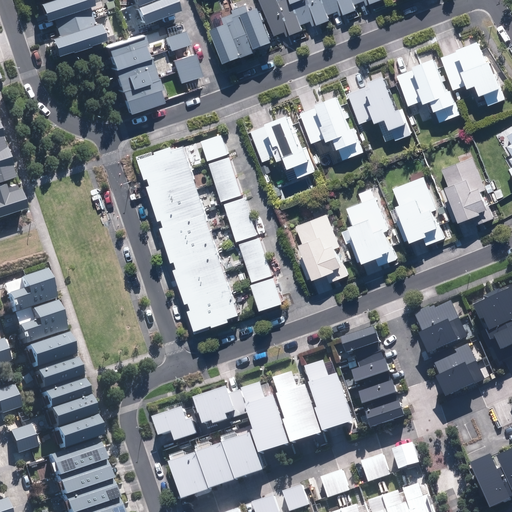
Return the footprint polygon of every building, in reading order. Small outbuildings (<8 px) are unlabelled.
[(90,9),(87,0),(52,0),(35,6),(41,25),(90,9)] [(128,0),(132,9),(156,0),(128,0)] [(171,0),(156,0),(132,9),(139,28),(176,14),(171,0)] [(260,0),(274,38),(288,33),(276,0),(260,0)] [(290,0),(276,0),(288,33),(290,37),(302,32),(300,27),(293,7),(290,0)] [(314,28),(330,22),(328,16),(322,0),(290,0),(293,7),(300,27),(312,23),(314,28)] [(339,18),(343,16),(341,12),(341,11),(337,0),(322,0),(328,16),(337,13),(339,18)] [(366,7),(384,1),(383,0),(337,0),(341,11),(341,12),(343,16),(357,11),(354,5),(364,1),(366,7)] [(248,7),(239,10),(240,13),(255,51),(255,52),(274,45),(260,10),(251,14),(248,7)] [(54,30),(57,38),(47,42),(53,59),(100,43),(90,12),(52,25),(54,30)] [(226,28),(213,33),(226,67),(256,55),(255,52),(255,51),(240,13),(223,19),(226,28)] [(185,33),(163,39),(168,53),(189,46),(185,33)] [(111,75),(146,64),(138,40),(103,52),(111,75)] [(485,57),(479,43),(441,57),(454,91),(458,89),(462,101),(471,97),(472,101),(476,100),(479,108),(487,105),(488,107),(506,100),(489,56),(485,57)] [(193,55),(171,62),(178,85),(200,78),(193,55)] [(434,125),(461,116),(451,90),(447,92),(435,60),(413,68),(414,71),(398,76),(409,107),(415,105),(421,123),(432,119),(434,125)] [(146,64),(111,75),(124,115),(159,104),(146,64)] [(409,149),(417,147),(404,109),(397,111),(385,78),(364,85),(365,88),(349,94),(359,125),(373,120),(375,125),(379,123),(386,142),(394,139),(396,142),(405,139),(409,149)] [(322,94),(325,102),(315,106),(316,108),(301,113),(312,144),(326,139),(327,143),(334,140),(340,157),(342,156),(344,161),(364,153),(355,128),(350,130),(347,120),(350,118),(348,113),(345,114),(339,97),(336,98),(333,90),(322,94)] [(281,162),(289,182),(316,172),(307,146),(303,148),(291,115),(251,130),(263,162),(276,158),(278,163),(281,162)] [(229,155),(222,135),(202,141),(208,162),(229,155)] [(0,138),(0,215),(22,209),(0,138)] [(185,146),(174,150),(173,147),(157,152),(158,155),(141,161),(147,180),(150,179),(152,185),(149,187),(161,223),(164,222),(165,227),(162,228),(174,262),(177,261),(179,269),(176,270),(187,304),(191,303),(192,308),(189,309),(196,329),(213,324),(214,327),(230,321),(229,318),(241,315),(185,146)] [(459,163),(442,169),(448,186),(445,188),(449,200),(445,202),(454,225),(474,218),(477,226),(494,219),(488,203),(485,204),(481,193),(485,191),(471,152),(457,157),(459,163)] [(243,196),(230,157),(210,164),(222,202),(243,196)] [(438,210),(424,176),(393,189),(399,206),(396,207),(397,209),(390,212),(395,224),(397,223),(405,242),(409,241),(410,243),(424,238),(427,246),(446,238),(435,211),(438,210)] [(362,262),(363,264),(375,260),(378,267),(399,259),(377,197),(348,208),(354,225),(349,227),(350,229),(342,232),(347,245),(350,243),(358,263),(362,262)] [(258,235),(246,198),(225,204),(238,242),(258,235)] [(300,259),(309,282),(329,274),(332,283),(349,276),(338,248),(341,247),(328,213),(296,226),(303,243),(299,244),(305,257),(300,259)] [(273,276),(261,238),(241,244),(253,282),(273,276)] [(0,286),(10,315),(50,301),(40,272),(0,285),(0,286)] [(284,303),(275,278),(253,285),(261,310),(284,303)] [(511,288),(509,281),(472,297),(498,357),(511,350),(511,288)] [(454,302),(411,319),(441,391),(483,374),(454,302)] [(20,347),(61,333),(56,319),(51,304),(28,311),(32,322),(13,328),(20,347)] [(374,330),(342,341),(347,357),(380,345),(374,330)] [(30,370),(68,357),(61,336),(23,350),(30,370)] [(37,392),(75,378),(69,361),(31,375),(37,392)] [(324,435),(332,432),(354,425),(338,377),(330,380),(324,362),(305,369),(312,386),(310,387),(318,412),(316,413),(324,435)] [(386,362),(352,373),(357,387),(390,375),(386,362)] [(292,447),(301,444),(323,436),(306,389),(299,392),(293,374),(274,381),(280,398),(278,399),(287,424),(285,425),(292,447)] [(42,412),(82,398),(76,382),(36,396),(42,412)] [(393,383),(359,395),(364,408),(397,396),(393,383)] [(261,458),(270,455),(291,447),(275,400),(267,402),(261,385),(243,391),(249,409),(247,409),(256,434),(253,435),(261,458)] [(0,415),(19,409),(11,387),(0,390),(0,415)] [(229,389),(194,400),(204,428),(213,425),(214,429),(230,423),(228,418),(232,416),(233,420),(248,415),(239,391),(231,394),(229,389)] [(89,417),(82,399),(43,413),(49,431),(89,417)] [(399,403),(366,415),(372,430),(405,419),(399,403)] [(176,445),(200,437),(193,417),(188,418),(185,411),(154,421),(160,440),(173,435),(176,445)] [(96,438),(89,418),(49,432),(56,452),(96,438)] [(35,448),(27,426),(7,432),(15,455),(35,448)] [(252,438),(226,447),(238,483),(264,474),(252,438)] [(101,461),(94,441),(45,458),(52,479),(101,461)] [(413,445),(393,452),(400,473),(420,466),(413,445)] [(224,447),(200,456),(212,492),(237,483),(224,447)] [(469,463),(490,507),(510,498),(509,496),(511,494),(511,448),(497,455),(502,467),(497,469),(490,453),(469,463)] [(199,456),(171,466),(183,501),(211,492),(199,456)] [(383,456),(361,463),(369,485),(390,478),(383,456)] [(107,480),(101,463),(52,480),(58,498),(107,480)] [(342,472),(321,479),(328,500),(350,493),(342,472)] [(76,511),(113,499),(107,482),(58,499),(62,511),(76,511)] [(432,511),(426,494),(423,496),(418,482),(402,488),(407,501),(402,503),(398,490),(367,500),(371,511),(359,511),(356,504),(330,511),(432,511)] [(302,487),(284,493),(290,511),(294,511),(309,507),(302,487)] [(278,511),(273,497),(252,504),(254,511),(278,511)] [(0,511),(8,511),(4,499),(0,500),(0,511)] [(117,511),(114,501),(82,511),(117,511)]
